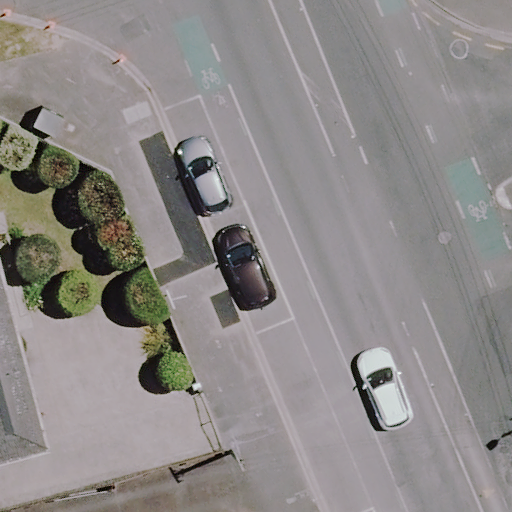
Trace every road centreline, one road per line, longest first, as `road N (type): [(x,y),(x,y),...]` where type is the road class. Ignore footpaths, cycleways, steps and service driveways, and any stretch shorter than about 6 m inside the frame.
road 1 (secondary): [(489,511),(375,221)]
road 2 (secondary): [(375,221),(269,0)]
road 3 (residential): [(375,221),(511,183)]
